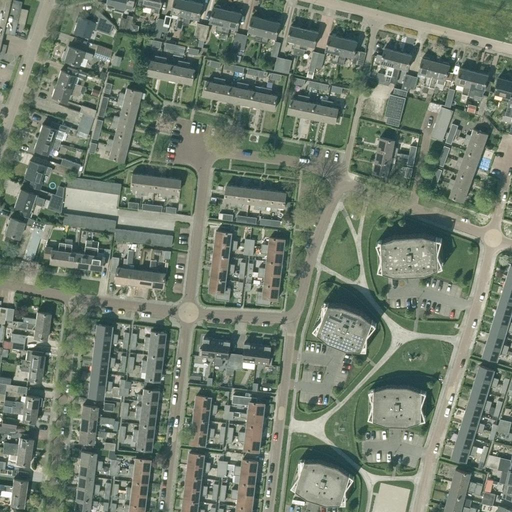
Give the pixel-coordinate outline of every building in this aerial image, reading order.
[(0,0),(0,49),(1,43),(7,13),(11,14),(10,19),(13,19),(10,34),(14,35),(16,26),(17,23),(20,9),(22,1),(16,0),(0,0)] [(144,0),(144,2),(143,6),(155,9),(154,12),(159,13),(161,6),(162,0),(144,0)] [(183,24),(184,24),(190,0),(188,0),(174,0),(172,12),(179,14),(175,28),(182,30),(183,24)] [(190,0),(184,24),(189,25),(191,17),(199,19),(203,3),(190,0)] [(216,31),(222,32),(228,9),(221,8),(221,6),(217,5),(215,6),(214,6),(210,22),(218,24),(216,31)] [(228,9),(222,32),(221,38),(227,40),(230,27),(238,29),(242,13),(228,9)] [(167,33),(169,27),(172,16),(166,15),(163,25),(162,31),(167,33)] [(79,16),(74,32),(89,37),(94,22),(79,16)] [(267,19),(253,16),(249,31),(256,33),(255,40),(261,41),(267,19)] [(158,18),(154,37),(160,38),(164,19),(158,18)] [(280,22),(267,19),(261,41),(267,43),(269,36),(276,38),(280,22)] [(199,43),(200,43),(204,24),(197,23),(194,36),(200,38),(200,39),(199,43)] [(209,26),(204,24),(200,43),(204,44),(205,40),(206,40),(209,26)] [(306,28),(292,25),(288,40),(295,41),(294,45),(296,46),(294,53),(299,55),(306,28)] [(319,32),(306,28),(299,55),(304,56),(306,49),(307,49),(308,45),(316,46),(319,32)] [(233,46),(239,48),(243,34),(237,32),(233,46)] [(243,34),(239,48),(244,49),(248,35),(243,34)] [(332,61),(338,63),(339,56),(344,38),(329,34),(326,49),(334,51),(332,61)] [(365,52),(360,51),(356,50),(358,41),(344,38),(339,56),(338,63),(343,64),(345,56),(345,54),(353,56),(354,56),(352,62),(357,64),(362,65),(365,52)] [(277,57),(277,56),(281,42),(275,41),(271,55),(276,56),(277,57)] [(61,58),(64,59),(79,64),(82,56),(90,59),(92,54),(69,46),(67,52),(64,51),(61,58)] [(97,47),(93,56),(94,56),(109,61),(110,56),(111,52),(97,47)] [(392,75),(395,66),(398,52),(385,48),(383,56),(377,54),(377,56),(376,61),(388,64),(388,66),(391,67),(388,76),(378,73),(377,79),(390,83),(392,75)] [(316,67),(319,56),(320,52),(313,51),(308,70),(307,77),(313,78),(314,72),(316,67)] [(319,56),(316,67),(322,68),(324,56),(325,54),(320,52),(319,56)] [(412,55),(398,52),(395,66),(408,70),(412,56),(412,55)] [(113,63),(119,64),(121,56),(122,56),(115,54),(115,56),(113,63)] [(157,76),(160,62),(161,56),(155,55),(155,56),(154,60),(148,59),(145,74),(157,76)] [(129,66),(136,67),(138,57),(131,56),(129,66)] [(157,76),(169,78),(172,64),(166,63),(167,57),(162,56),(161,56),(160,62),(157,76)] [(274,70),(289,73),(292,60),(278,56),(277,56),(274,70)] [(436,61),(423,58),(419,72),(426,74),(424,82),(425,82),(424,85),(422,91),(427,93),(425,101),(426,101),(436,61)] [(180,81),(183,66),(185,61),(179,60),(177,65),(172,64),(169,78),(180,81)] [(195,69),(189,68),(190,62),(185,61),(183,66),(180,81),(192,83),(195,69)] [(450,65),(436,61),(426,101),(430,102),(433,94),(434,88),(436,82),(445,85),(446,79),(451,81),(453,73),(448,71),(450,65)] [(235,65),(234,71),(243,73),(245,67),(235,65)] [(61,69),(56,83),(80,91),(80,92),(84,93),(86,87),(82,85),(77,83),(79,77),(85,79),(87,73),(67,66),(65,71),(61,69)] [(462,93),(468,95),(475,71),(461,68),(457,83),(464,85),(462,93)] [(475,71),(468,95),(475,97),(475,95),(482,97),(483,97),(483,95),(485,90),(487,80),(489,75),(475,71)] [(409,87),(409,88),(412,75),(406,74),(401,89),(407,91),(408,91),(409,87)] [(412,75),(409,88),(414,89),(417,77),(412,75)] [(204,95),(216,97),(219,83),(220,78),(214,77),(213,82),(207,80),(204,95)] [(511,121),(511,96),(510,96),(511,90),(511,80),(499,77),(495,93),(504,95),(502,100),(508,101),(505,111),(504,111),(502,121),(511,123),(511,121)] [(216,97),(228,100),(231,85),(225,84),(226,79),(220,78),(219,83),(216,97)] [(228,100),(239,102),(243,83),(238,81),(237,86),(231,85),(228,100)] [(104,92),(109,93),(112,84),(106,82),(104,92)] [(80,92),(80,91),(56,83),(52,96),(67,101),(69,93),(78,97),(80,92)] [(251,105),(254,90),(248,89),(249,84),(243,83),(239,102),(251,105)] [(251,105),(262,107),(266,87),(261,86),(260,91),(254,90),(251,105)] [(138,103),(141,91),(126,87),(125,94),(120,92),(118,98),(123,99),(138,103)] [(262,107),(274,110),(277,95),(272,94),(272,89),(266,87),(262,107)] [(407,91),(401,89),(394,88),(393,94),(390,94),(385,115),(387,116),(386,122),(398,125),(407,91)] [(450,88),(445,105),(451,107),(455,89),(450,88)] [(100,91),(93,89),(91,94),(98,97),(100,91)] [(300,115),(303,101),(305,95),(298,94),(297,99),(292,98),(288,112),(300,115)] [(315,103),(309,102),(310,96),(305,95),(303,101),(300,115),(312,117),(315,103)] [(482,97),(478,113),(483,115),(488,96),(483,95),(483,97),(482,97)] [(106,107),(108,97),(103,96),(100,105),(106,107)] [(123,99),(118,98),(117,104),(122,105),(120,111),(135,114),(138,103),(123,99)] [(323,120),(326,105),(328,100),(322,99),(320,104),(315,103),(312,117),(323,120)] [(338,108),(332,106),(333,101),(328,100),(326,105),(323,120),(335,122),(338,108)] [(467,111),(475,113),(477,106),(469,104),(467,111)] [(82,113),(94,117),(96,110),(82,105),(79,112),(82,113)] [(103,116),(106,107),(100,105),(98,115),(103,116)] [(439,114),(451,118),(453,110),(442,106),(439,114)] [(132,126),(135,114),(120,111),(119,116),(114,115),(112,121),(118,122),(132,126)] [(82,113),(80,119),(92,123),(94,117),(82,113)] [(439,114),(436,121),(448,126),(451,118),(439,114)] [(90,128),(92,123),(80,119),(78,124),(90,128)] [(97,119),(94,128),(100,130),(103,120),(97,119)] [(42,124),(38,136),(60,144),(61,140),(62,140),(65,132),(68,133),(70,128),(54,122),(52,121),(50,127),(42,124)] [(118,122),(112,121),(111,126),(116,128),(115,134),(129,137),(132,126),(118,122)] [(433,129),(445,133),(448,126),(436,121),(433,129)] [(449,132),(455,134),(458,125),(452,123),(449,132)] [(88,134),(90,128),(78,124),(78,125),(76,130),(78,130),(88,134)] [(94,128),(92,138),(98,139),(100,130),(94,128)] [(484,145),(488,133),(474,128),(472,135),(467,133),(465,138),(484,145)] [(433,129),(431,137),(443,141),(445,133),(433,129)] [(88,134),(78,130),(76,135),(86,139),(88,134)] [(455,134),(449,132),(446,142),(451,144),(455,134)] [(126,149),(129,137),(115,134),(113,139),(108,138),(107,144),(112,145),(126,149)] [(58,149),(60,144),(38,136),(34,149),(48,154),(50,146),(58,149)] [(398,148),(393,147),(395,140),(380,137),(378,149),(392,152),(397,153),(398,148)] [(463,143),(468,145),(466,151),(480,156),(484,145),(465,138),(463,143)] [(97,143),(91,142),(88,152),(94,153),(97,143)] [(112,145),(107,144),(105,149),(110,151),(109,157),(123,161),(126,149),(112,145)] [(447,157),(450,147),(444,145),(441,155),(447,157)] [(376,160),(390,163),(391,156),(396,157),(397,153),(392,152),(378,149),(376,160)] [(480,156),(466,151),(464,157),(459,156),(457,160),(476,167),(480,156)] [(441,155),(438,164),(443,166),(447,157),(441,155)] [(62,158),(60,164),(78,171),(80,164),(62,158)] [(30,160),(25,176),(32,178),(30,185),(40,188),(42,181),(40,181),(43,172),(49,174),(52,167),(30,160)] [(376,160),(373,172),(388,175),(389,168),(394,169),(395,164),(390,163),(376,160)] [(476,167),(457,160),(455,165),(460,167),(458,173),(472,178),(476,167)] [(78,171),(60,164),(56,163),(54,169),(68,174),(79,175),(80,171),(78,171)] [(433,177),(439,179),(442,170),(437,168),(433,177)] [(130,187),(136,188),(136,194),(142,195),(144,174),(132,173),(130,187)] [(468,189),(472,178),(458,173),(456,180),(451,178),(449,183),(468,189)] [(156,176),(144,174),(142,195),(147,195),(148,190),(154,190),(156,176)] [(156,176),(154,190),(160,191),(159,197),(165,197),(168,177),(156,176)] [(180,179),(168,177),(165,197),(171,198),(171,196),(176,197),(177,193),(178,193),(180,179)] [(439,179),(433,177),(430,186),(435,188),(439,179)] [(468,189),(449,183),(447,187),(452,189),(450,196),(464,201),(468,189)] [(237,201),(239,186),(227,185),(225,199),(231,200),(231,205),(237,206),(237,201)] [(239,186),(237,201),(237,206),(242,207),(243,201),(249,202),(251,188),(239,186)] [(261,203),(263,189),(251,188),(249,202),(255,203),(254,208),(260,209),(261,203)] [(20,214),(25,216),(30,219),(33,211),(30,210),(32,203),(42,206),(45,199),(34,195),(35,194),(20,189),(15,206),(22,208),(20,214)] [(263,189),(261,203),(260,209),(266,210),(267,204),(272,205),(274,190),(263,189)] [(274,190),(272,205),(271,210),(278,211),(278,206),(285,206),(286,192),(274,190)] [(52,193),(49,201),(62,205),(63,197),(52,193)] [(16,244),(18,238),(19,238),(23,225),(25,226),(27,225),(31,226),(43,230),(45,224),(34,220),(30,219),(25,216),(23,222),(11,217),(5,233),(6,233),(4,240),(16,244)] [(52,225),(45,224),(43,230),(40,238),(47,240),(52,225)] [(238,241),(231,240),(232,232),(217,231),(215,243),(237,245),(238,241)] [(397,274),(425,273),(438,268),(437,237),(423,233),(395,235),(382,240),(384,271),(397,274)] [(36,249),(40,238),(33,235),(29,247),(36,249)] [(262,243),(261,248),(284,251),(285,239),(270,237),(269,244),(262,243)] [(63,264),(75,266),(77,253),(71,252),(72,239),(66,239),(66,243),(65,243),(63,264)] [(91,247),(92,241),(86,240),(85,246),(84,254),(77,253),(75,266),(88,268),(91,247)] [(99,242),(92,241),(91,247),(88,268),(102,270),(103,262),(109,263),(111,249),(105,248),(104,253),(97,252),(98,247),(99,242)] [(49,263),(63,264),(65,243),(59,242),(58,250),(52,249),(52,247),(45,246),(43,257),(50,258),(49,263)] [(237,245),(215,243),(214,255),(229,256),(230,249),(237,250),(237,245)] [(268,254),(267,261),(282,263),(284,251),(261,248),(261,253),(268,254)] [(228,263),(229,256),(214,255),(213,266),(234,269),(235,264),(228,263)] [(126,283),(128,268),(129,264),(127,264),(127,259),(124,258),(123,267),(118,267),(119,258),(112,257),(110,273),(116,273),(114,281),(116,282),(116,283),(120,284),(121,282),(126,283)] [(127,257),(127,259),(127,264),(129,264),(128,268),(126,283),(132,284),(132,286),(137,286),(137,284),(138,284),(140,270),(134,269),(134,265),(131,264),(132,257),(127,257)] [(259,267),(259,272),(281,274),(282,263),(267,261),(266,268),(259,267)] [(234,269),(213,266),(211,278),(226,280),(227,273),(234,274),(234,269)] [(150,286),(162,288),(164,273),(158,272),(158,268),(155,267),(152,267),(152,268),(152,271),(150,286)] [(138,284),(150,286),(152,271),(140,270),(138,284)] [(258,277),(265,277),(264,284),(279,286),(281,274),(259,272),(258,277)] [(211,278),(210,291),(216,291),(215,299),(230,301),(231,288),(225,287),(226,280),(211,278)] [(264,284),(263,291),(258,291),(256,304),(270,305),(271,298),(278,299),(279,286),(264,284)] [(511,289),(504,287),(501,299),(511,302),(511,289)] [(497,310),(511,314),(511,312),(511,302),(501,299),(497,310)] [(329,341),(347,348),(361,349),(372,320),(362,311),(343,304),(329,303),(318,332),(329,341)] [(7,308),(6,317),(6,320),(12,321),(14,308),(7,308)] [(511,314),(497,310),(494,321),(511,326),(511,321),(509,321),(511,314)] [(49,326),(51,313),(37,311),(36,319),(23,317),(23,322),(27,322),(27,323),(49,326)] [(47,339),(49,326),(27,323),(27,322),(23,322),(17,321),(17,327),(35,329),(34,337),(47,339)] [(490,333),(505,337),(507,330),(511,332),(511,326),(494,321),(490,333)] [(97,324),(95,336),(117,339),(118,333),(111,333),(111,326),(97,324)] [(150,331),(150,337),(145,336),(144,342),(149,343),(164,345),(165,332),(150,331)] [(12,341),(25,343),(26,335),(12,333),(11,341),(12,341)] [(487,344),(508,350),(509,346),(502,344),(505,337),(490,333),(487,344)] [(94,348),(108,350),(109,343),(116,344),(117,339),(95,336),(94,348)] [(215,358),(217,339),(204,337),(203,348),(200,348),(199,356),(215,358)] [(217,339),(215,358),(228,359),(231,341),(217,339)] [(24,350),(25,343),(12,341),(12,342),(11,348),(24,350)] [(164,345),(149,343),(144,342),(143,348),(148,349),(148,354),(162,356),(164,345)] [(256,363),(258,344),(245,342),(242,361),(256,363)] [(258,344),(256,363),(272,365),(273,357),(270,356),(272,346),(258,344)] [(487,344),(483,356),(497,360),(500,353),(506,355),(508,350),(487,344)] [(108,350),(94,348),(92,360),(114,362),(115,357),(108,356),(108,350)] [(22,359),(21,365),(43,368),(45,355),(43,355),(44,352),(27,350),(26,360),(22,359)] [(161,368),(162,356),(148,354),(147,360),(142,360),(141,366),(146,366),(161,368)] [(91,372),(106,373),(106,367),(114,368),(114,362),(92,360),(91,372)] [(480,364),(477,376),(498,383),(499,379),(492,377),(495,369),(480,364)] [(43,368),(21,365),(20,370),(29,371),(28,378),(41,380),(43,368)] [(161,368),(146,366),(141,366),(140,372),(145,372),(145,378),(160,380),(161,368)] [(89,383),(111,386),(112,381),(105,380),(106,373),(91,372),(89,383)] [(0,382),(7,384),(10,384),(11,378),(0,376),(0,382)] [(473,388),(487,392),(489,386),(496,388),(498,383),(477,376),(473,388)] [(89,383),(88,395),(103,397),(104,391),(111,391),(111,386),(89,383)] [(27,387),(10,384),(7,384),(6,390),(26,393),(27,387)] [(387,424),(407,425),(421,421),(421,390),(408,385),(388,385),(375,389),(374,420),(387,424)] [(143,388),(142,394),(138,394),(137,400),(142,400),(157,402),(158,390),(151,389),(143,388)] [(473,388),(470,399),(491,405),(492,401),(485,399),(487,392),(473,388)] [(264,415),(265,403),(257,402),(258,397),(234,394),(233,403),(250,405),(249,413),(264,415)] [(16,401),(15,407),(37,410),(37,405),(41,406),(42,398),(39,397),(25,395),(24,402),(16,401)] [(197,395),(196,407),(217,409),(218,404),(211,403),(211,397),(197,395)] [(466,410),(480,415),(482,409),(489,411),(491,405),(470,399),(466,410)] [(155,414),(157,402),(142,400),(141,406),(136,405),(136,412),(155,414)] [(104,402),(103,409),(113,411),(114,404),(104,402)] [(101,416),(102,414),(97,414),(98,407),(83,405),(82,416),(96,418),(101,419),(101,416)] [(15,407),(12,406),(11,413),(23,414),(22,421),(28,421),(28,424),(34,425),(34,422),(35,422),(37,410),(15,407)] [(194,418),(209,420),(209,414),(216,415),(217,409),(196,407),(194,418)] [(480,415),(466,410),(463,422),(484,428),(485,424),(478,422),(480,415)] [(155,414),(136,412),(135,417),(139,418),(139,424),(154,426),(155,414)] [(262,427),(264,415),(249,413),(242,412),(241,417),(248,418),(247,425),(262,427)] [(95,430),(96,424),(100,424),(101,422),(107,423),(107,417),(101,416),(101,419),(96,418),(82,416),(80,429),(95,430)] [(2,426),(16,428),(17,419),(3,417),(2,426)] [(193,430),(214,432),(215,427),(208,427),(209,420),(194,418),(193,430)] [(500,419),(499,425),(510,428),(511,421),(500,419)] [(459,433),(473,438),(475,431),(482,434),(484,428),(463,422),(459,433)] [(153,437),(154,426),(139,424),(138,430),(133,429),(133,435),(153,437)] [(0,425),(0,432),(15,434),(16,428),(2,426),(0,425)] [(261,438),(262,427),(247,425),(247,431),(240,431),(239,436),(261,438)] [(509,433),(510,428),(499,425),(497,430),(495,436),(500,437),(501,431),(509,433)] [(93,442),(94,436),(106,437),(106,431),(95,430),(80,429),(79,441),(93,442)] [(193,430),(191,442),(206,444),(206,437),(214,438),(214,432),(193,430)] [(31,451),(33,438),(28,438),(29,434),(20,433),(19,444),(4,442),(3,447),(31,451)] [(456,445),(477,451),(478,447),(471,445),(473,438),(459,433),(456,445)] [(153,437),(133,435),(132,441),(137,441),(136,448),(151,449),(153,437)] [(259,450),(261,438),(239,436),(238,441),(245,442),(245,449),(259,450)] [(105,442),(104,449),(114,450),(115,443),(105,442)] [(456,445),(452,456),(466,461),(468,454),(475,456),(477,451),(456,445)] [(31,451),(3,447),(2,453),(17,455),(16,462),(29,464),(31,451)] [(81,451),(80,463),(102,466),(103,460),(96,460),(96,453),(81,451)] [(190,452),(188,464),(210,467),(211,462),(204,461),(204,454),(190,452)] [(490,454),(488,460),(500,463),(501,457),(490,454)] [(134,458),(134,464),(129,463),(129,469),(133,470),(148,472),(150,460),(134,458)] [(257,473),(258,461),(243,459),(242,465),(235,464),(235,470),(257,473)] [(308,497),(327,503),(341,503),(350,474),(338,466),(319,460),(305,460),(296,489),(308,497)] [(500,463),(488,460),(486,466),(498,469),(500,463)] [(79,475),(93,477),(94,470),(101,471),(102,466),(80,463),(79,475)] [(187,476),(201,478),(202,471),(209,472),(210,467),(188,464),(187,476)] [(148,472),(133,470),(129,469),(128,475),(132,475),(131,481),(147,483),(148,472)] [(456,469),(453,482),(482,489),(484,483),(477,482),(477,483),(469,481),(471,473),(456,469)] [(255,484),(257,473),(235,470),(234,475),(241,476),(240,483),(255,484)] [(79,475),(77,487),(99,489),(100,484),(93,483),(93,477),(79,475)] [(201,478),(187,476),(186,488),(207,491),(208,485),(201,484),(201,478)] [(0,490),(25,494),(27,481),(13,479),(12,486),(10,486),(0,484),(0,490)] [(487,479),(485,491),(491,492),(493,481),(487,479)] [(145,495),(147,483),(131,481),(131,487),(127,486),(126,493),(130,493),(145,495)] [(449,494),(464,498),(466,490),(474,492),(474,493),(480,495),(482,489),(453,482),(449,494)] [(255,484),(240,483),(240,489),(232,488),(232,493),(254,496),(255,484)] [(511,498),(511,484),(506,483),(503,496),(511,498)] [(76,498),(91,500),(91,494),(99,495),(99,489),(77,487),(76,498)] [(184,500),(199,501),(199,495),(206,496),(207,491),(186,488),(184,500)] [(25,494),(0,490),(0,494),(8,496),(11,497),(10,504),(24,506),(25,494)] [(485,491),(483,497),(494,500),(496,494),(491,492),(485,491)] [(145,495),(130,493),(126,493),(125,498),(129,499),(129,505),(144,507),(145,495)] [(252,508),(254,496),(232,493),(231,499),(238,500),(237,506),(252,508)] [(446,506),(463,511),(468,511),(475,511),(477,508),(470,506),(470,507),(462,505),(464,498),(449,494),(446,506)] [(494,500),(483,497),(482,503),(493,506),(494,500)] [(91,500),(76,498),(74,511),(86,511),(89,511),(90,505),(97,506),(97,501),(91,500)] [(183,511),(188,511),(204,511),(205,509),(198,508),(199,502),(184,500),(183,511)]
